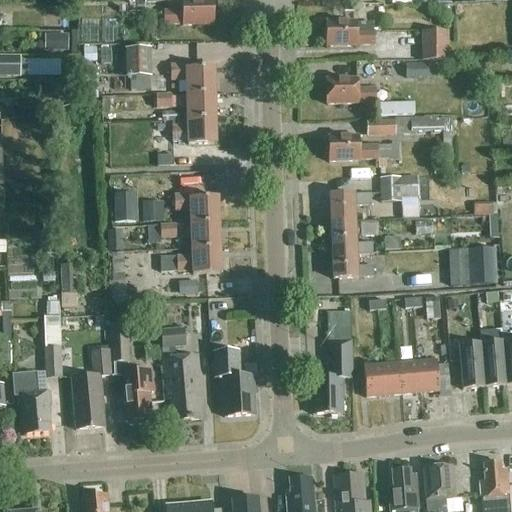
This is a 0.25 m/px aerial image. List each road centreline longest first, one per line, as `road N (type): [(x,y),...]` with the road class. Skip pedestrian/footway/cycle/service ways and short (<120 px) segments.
road 1 (residential): [(287,454),(273,0)]
road 2 (residential): [(0,479),(287,454)]
road 3 (residential): [(287,454),(511,432)]
